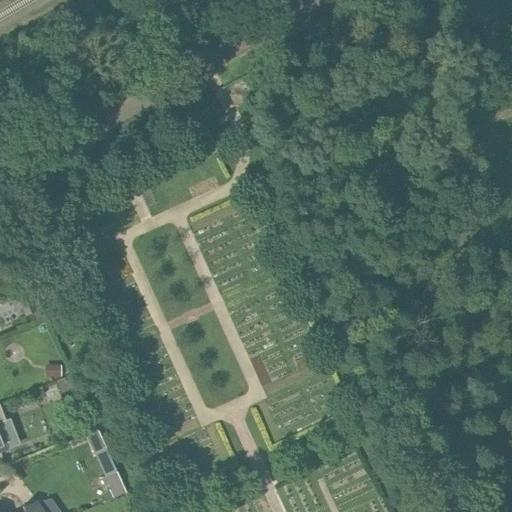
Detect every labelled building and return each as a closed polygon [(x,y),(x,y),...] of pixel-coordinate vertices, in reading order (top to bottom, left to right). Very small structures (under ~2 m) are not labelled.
[(19,299),(26,316),(41,309),(34,292),(19,299)] [(41,312),(31,316),(35,326),(45,322),(41,312)] [(44,367),(44,378),(60,378),(60,366),(44,367)] [(0,407),(0,452),(20,444),(10,419),(5,421),(0,407)] [(95,430),(86,409),(76,413),(85,434),(95,430)] [(97,449),(104,446),(104,445),(97,430),(85,436),(91,452),(97,449)] [(113,500),(126,494),(116,474),(110,476),(103,479),(113,500)] [(44,511),(38,503),(37,502),(21,507),(22,511),(44,511)]
